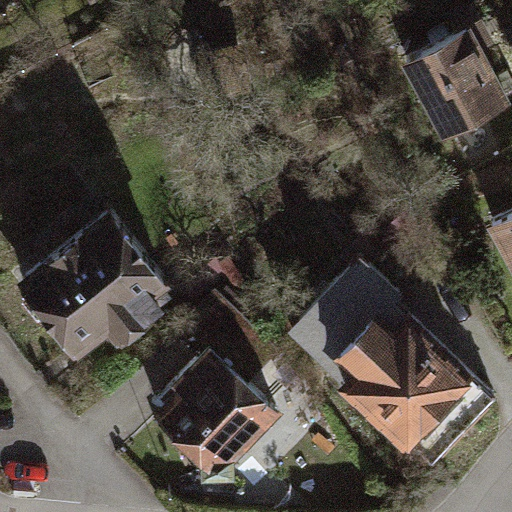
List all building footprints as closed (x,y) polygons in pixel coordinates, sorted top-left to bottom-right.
[(408,55),(447,129),(507,98),(505,94),(511,90),(511,75),(508,67),(494,74),(468,25),(482,18),(474,3),(452,15),(459,28),(408,55)] [(238,44),(213,48),(220,91),(250,86),(247,66),(242,67),(238,44)] [(25,275),(79,343),(111,318),(120,330),(152,305),(151,304),(168,291),(159,280),(166,275),(111,206),(25,275)] [(511,207),(493,217),(511,252),(511,207)] [(360,252),(292,323),(433,458),(496,393),(411,312),(397,326),(381,310),(400,290),(360,252)] [(173,328),(199,353),(210,342),(249,379),(278,349),(213,286),(173,328)] [(206,457),(207,467),(231,468),(231,454),(277,406),(249,379),(210,342),(199,353),(177,375),(185,383),(160,410),(187,435),(186,437),(206,457)]
